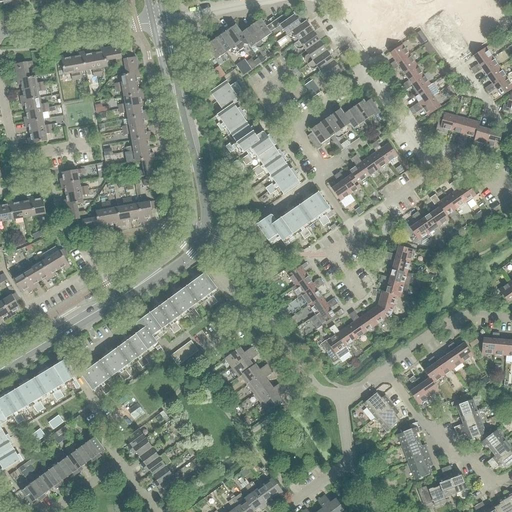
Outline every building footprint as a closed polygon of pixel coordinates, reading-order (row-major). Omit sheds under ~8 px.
[(365,0),(341,0),(374,47),(390,36),(365,0)] [(413,0),(389,0),(407,25),(423,14),(413,0)] [(451,0),(457,8),(469,0),(451,0)] [(474,0),(469,0),(457,8),(463,17),(479,6),(474,0)] [(479,6),(463,17),(470,26),(485,15),(479,6)] [(284,14),(271,24),(274,29),(280,26),(286,35),(301,25),(300,25),(293,15),(288,19),(284,14)] [(391,14),(386,18),(395,31),(400,27),(391,14)] [(485,15),(470,26),(476,36),(492,24),(485,15)] [(260,19),(250,27),(264,46),(268,43),(269,39),(267,36),(270,34),(260,19)] [(301,25),(286,35),(289,39),(293,40),(296,38),(298,41),(313,31),(305,21),(300,25),(301,25)] [(241,42),(244,40),(245,40),(241,33),(235,25),(225,32),(238,52),(243,49),(243,45),(241,42)] [(259,49),(264,46),(250,27),(241,33),(245,40),(244,40),(250,48),(254,46),(256,48),(259,49)] [(298,41),(293,45),(296,49),(300,50),(303,48),(305,51),(319,41),(313,31),(298,41)] [(420,31),(413,35),(420,45),(426,41),(420,31)] [(215,39),(225,53),(228,51),(230,54),(234,55),(238,52),(225,32),(215,39)] [(215,60),(225,53),(215,39),(206,46),(204,44),(199,48),(208,61),(213,58),(215,60)] [(319,41),(305,51),(307,55),(304,57),(304,60),(307,65),(326,51),(319,41)] [(434,52),(427,42),(422,46),(429,56),(434,52)] [(446,43),(440,47),(445,54),(451,50),(446,43)] [(389,69),(409,55),(402,45),(389,54),(394,61),(387,66),(389,69)] [(115,65),(117,66),(122,60),(119,46),(103,49),(105,61),(106,61),(114,59),(115,65)] [(478,64),(471,69),(472,72),(492,58),(485,48),(472,56),(478,64)] [(99,53),(93,54),(97,76),(101,75),(100,68),(107,67),(106,61),(105,61),(103,49),(98,50),(99,53)] [(289,56),(285,50),(280,54),(285,59),(289,56)] [(326,51),(307,65),(310,69),(314,70),(316,68),(319,71),(333,61),(326,51)] [(72,57),(76,80),(80,79),(79,72),(85,71),(82,52),(77,53),(77,56),(72,57)] [(93,77),(97,76),(93,54),(88,55),(87,52),(82,52),(85,71),(92,70),(93,77)] [(72,81),(76,80),(72,57),(66,58),(66,55),(60,56),(64,75),(70,74),(72,81)] [(398,67),(403,74),(416,65),(409,55),(389,69),(391,72),(398,67)] [(122,60),(117,66),(118,67),(124,66),(126,75),(138,73),(136,57),(122,60)] [(481,70),(486,77),(499,68),(492,58),(472,72),(474,74),(481,70)] [(242,75),(251,69),(244,59),(235,65),(242,75)] [(29,78),(27,68),(33,67),(32,61),(14,65),(17,80),(29,78)] [(333,61),(319,71),(325,80),(324,82),(327,87),(341,78),(338,73),(340,71),(333,61)] [(403,88),(423,75),(416,65),(403,74),(408,81),(401,86),(403,88)] [(222,77),(226,74),(221,66),(217,68),(222,77)] [(484,89),(486,91),(506,78),(499,68),(486,77),(491,84),(484,89)] [(139,78),(138,73),(126,75),(120,76),(121,83),(114,84),(115,88),(137,84),(136,79),(139,78)] [(426,87),(430,85),(423,75),(403,88),(405,91),(412,86),(416,93),(417,93),(426,87)] [(21,85),(22,90),(44,86),(43,82),(36,83),(35,76),(29,78),(17,80),(18,85),(21,85)] [(511,88),(511,86),(506,78),(486,91),(488,94),(495,89),(500,97),(511,88)] [(320,92),(312,80),(304,86),(313,98),(320,92)] [(262,132),(261,133),(256,137),(233,105),(239,101),(235,95),(241,91),(235,82),(229,87),(226,81),(209,92),(222,111),(214,117),(218,123),(216,125),(221,132),(223,130),(232,142),(225,147),(230,153),(236,149),(241,155),(245,152),(248,155),(241,160),(245,166),(255,160),(258,165),(252,170),(257,177),(263,172),(272,184),(265,189),(269,195),(276,191),(280,197),(299,184),(273,147),(277,144),(272,138),(269,140),(264,133),(262,132)] [(137,84),(115,88),(115,92),(122,91),(124,98),(142,94),(141,89),(138,90),(137,84)] [(45,91),(44,86),(22,90),(23,96),(20,96),(20,102),(39,98),(38,92),(45,91)] [(418,103),(408,110),(410,112),(433,97),(426,87),(417,93),(416,93),(413,95),(418,103)] [(503,104),(501,110),(509,112),(510,109),(511,109),(511,93),(510,93),(506,105),(503,104)] [(143,99),(142,94),(124,98),(125,104),(118,105),(118,110),(141,106),(140,100),(143,99)] [(433,97),(410,112),(412,115),(422,109),(427,116),(440,107),(433,97)] [(24,106),(25,112),(48,108),(47,103),(40,105),(39,98),(20,102),(21,107),(24,106)] [(363,101),(353,108),(363,122),(372,115),(374,117),(379,113),(370,100),(365,103),(363,101)] [(146,116),(145,111),(142,111),(141,106),(118,110),(119,114),(126,113),(127,119),(146,116)] [(23,118),(24,123),(43,120),(42,113),(49,112),(48,108),(25,112),(26,117),(23,118)] [(353,108),(344,114),(343,114),(349,124),(353,129),(356,127),(358,129),(362,130),(367,127),(363,122),(353,108)] [(346,126),(349,124),(343,114),(344,114),(340,109),(330,116),(343,136),(347,133),(348,129),(346,126)] [(451,131),(455,116),(443,113),(440,126),(436,125),(435,131),(442,133),(443,129),(451,131)] [(147,121),(146,116),(127,119),(129,125),(121,127),(122,131),(145,127),(144,121),(147,121)] [(339,139),(343,136),(330,116),(320,123),(330,138),(333,135),(335,138),(339,139)] [(456,145),(460,146),(467,119),(455,116),(451,131),(459,134),(456,145)] [(466,135),(474,137),(477,127),(478,127),(479,122),(467,119),(460,146),(463,147),(466,135)] [(28,127),(29,133),(52,129),(51,125),(44,126),(43,120),(24,123),(25,128),(28,127)] [(473,142),(485,145),(491,121),(488,120),(486,129),(478,127),(477,127),(474,137),(473,142)] [(494,122),(491,121),(485,145),(497,148),(501,133),(492,130),(494,122)] [(320,144),(330,138),(320,123),(310,130),(312,133),(307,136),(316,150),(322,146),(320,144)] [(145,127),(122,131),(123,135),(130,134),(131,140),(150,137),(149,132),(146,133),(145,127)] [(52,133),(52,129),(29,133),(30,138),(27,139),(28,144),(47,141),(45,134),(52,133)] [(151,142),(150,137),(131,140),(132,147),(125,148),(126,152),(149,148),(148,143),(151,142)] [(376,141),(373,143),(387,163),(397,156),(388,143),(381,149),(376,141)] [(339,142),(335,145),(339,152),(344,149),(339,142)] [(375,152),(368,157),(377,170),(387,163),(373,143),(370,145),(375,152)] [(150,154),(149,148),(126,152),(127,156),(134,155),(135,162),(141,161),(141,160),(154,158),(153,153),(150,154)] [(356,155),(353,157),(367,177),(377,170),(368,157),(361,162),(356,155)] [(348,171),(350,175),(351,175),(357,184),(358,184),(367,177),(353,157),(350,159),(355,166),(348,171)] [(138,171),(139,177),(156,174),(154,158),(141,160),(141,161),(143,170),(138,171)] [(60,184),(79,181),(77,174),(84,173),(84,169),(61,173),(62,179),(59,179),(60,184)] [(360,187),(358,184),(357,184),(351,175),(350,175),(344,180),(339,173),(336,174),(350,194),(360,187)] [(331,189),(340,202),(350,194),(336,174),(333,176),(338,183),(331,189)] [(64,189),(65,194),(88,190),(87,186),(80,188),(79,181),(60,184),(61,190),(64,189)] [(451,183),(465,203),(475,196),(467,183),(459,188),(454,181),(451,183)] [(446,197),(455,210),(465,203),(451,183),(448,185),(453,192),(446,197)] [(88,190),(65,194),(66,200),(63,201),(64,206),(76,203),(76,204),(82,203),(81,196),(88,195),(88,190)] [(318,192),(299,206),(312,224),(318,220),(323,227),(329,222),(325,215),(331,211),(318,192)] [(446,216),(455,210),(446,197),(439,202),(434,195),(429,198),(434,206),(436,204),(439,207),(446,216)] [(31,197),(34,216),(45,214),(42,198),(36,199),(36,196),(31,197)] [(21,202),(23,218),(34,216),(31,197),(26,198),(26,201),(21,202)] [(137,223),(141,222),(138,204),(132,205),(130,198),(126,199),(130,221),(136,220),(137,223)] [(125,222),(130,221),(126,199),(122,199),(123,207),(117,208),(120,226),(125,225),(125,222)] [(13,220),(23,218),(21,202),(15,203),(15,200),(9,201),(13,220)] [(13,220),(9,201),(4,202),(5,205),(0,206),(0,209),(2,222),(13,220)] [(155,209),(153,201),(138,204),(141,222),(147,222),(146,218),(152,217),(151,210),(155,209)] [(115,227),(120,226),(117,208),(110,209),(109,202),(105,203),(109,225),(115,224),(115,227)] [(67,221),(81,219),(85,212),(84,211),(78,212),(76,204),(76,203),(64,206),(67,221)] [(104,226),(109,225),(105,203),(101,203),(102,210),(95,212),(96,218),(97,218),(99,230),(104,229),(104,226)] [(299,206),(280,219),(295,240),(301,236),(304,240),(311,235),(306,228),(312,224),(299,206)] [(355,211),(358,216),(363,213),(359,207),(355,211)] [(429,214),(438,227),(448,220),(446,216),(439,207),(429,214)] [(480,211),(475,215),(479,221),(484,217),(480,211)] [(83,233),(99,230),(97,218),(96,218),(88,219),(87,213),(85,212),(81,219),(83,233)] [(414,214),(428,234),(438,227),(429,214),(422,219),(417,212),(414,214)] [(280,240),(285,247),(295,240),(280,219),(277,221),(272,214),(270,214),(266,217),(266,218),(256,225),(271,246),(280,240)] [(428,234),(414,214),(412,216),(417,223),(409,228),(418,241),(428,234)] [(387,253),(386,256),(409,262),(413,250),(398,246),(395,255),(387,253)] [(64,257),(67,255),(64,249),(60,251),(50,257),(58,270),(63,267),(65,270),(70,267),(64,257)] [(53,273),(58,270),(50,257),(44,260),(41,254),(37,256),(51,278),(55,276),(53,273)] [(51,278),(37,256),(33,258),(37,264),(32,268),(40,281),(45,278),(46,281),(51,278)] [(394,261),(391,270),(406,274),(409,262),(386,256),(385,259),(394,261)] [(297,261),(284,271),(287,275),(294,286),(307,277),(302,270),(307,266),(305,263),(300,266),(297,261)] [(35,284),(40,281),(32,268),(26,271),(22,265),(19,267),(32,289),(37,287),(35,284)] [(28,292),(32,289),(19,267),(15,269),(19,275),(13,279),(21,293),(26,289),(28,292)] [(411,275),(406,274),(391,270),(389,278),(381,276),(380,279),(408,287),(411,275)] [(160,355),(164,352),(155,341),(165,334),(163,332),(169,328),(173,334),(180,329),(175,323),(187,314),(192,321),(198,316),(194,309),(205,301),(210,307),(217,302),(212,296),(218,291),(205,273),(150,313),(147,310),(137,317),(140,321),(136,323),(136,325),(140,331),(81,375),(94,393),(100,389),(105,395),(112,390),(107,384),(118,375),(123,382),(130,377),(125,370),(137,362),(142,368),(148,363),(143,357),(155,348),(160,355)] [(294,286),(290,289),(297,298),(301,296),(321,282),(319,279),(312,284),(307,277),(294,286)] [(387,285),(385,292),(385,293),(396,296),(405,299),(408,287),(380,279),(379,282),(387,285)] [(321,282),(301,296),(308,305),(321,297),(316,289),(323,285),(323,284),(321,282)] [(511,287),(508,283),(498,290),(507,303),(511,299),(511,287)] [(391,315),(396,296),(385,293),(385,292),(381,291),(377,305),(391,315)] [(15,302),(19,300),(15,293),(12,295),(11,295),(1,301),(11,317),(16,314),(14,312),(19,308),(15,302)] [(321,297),(308,305),(315,315),(335,301),(333,299),(326,304),(321,297)] [(0,319),(0,320),(5,317),(7,320),(11,317),(1,301),(0,301),(0,319)] [(315,315),(309,320),(316,330),(335,316),(330,309),(337,304),(335,301),(315,315)] [(377,305),(368,312),(377,325),(391,315),(377,305)] [(283,308),(275,314),(278,318),(285,321),(290,318),(283,308)] [(365,333),(377,325),(368,312),(358,318),(353,311),(351,313),(365,333)] [(355,340),(365,333),(351,313),(348,315),(353,322),(346,327),(355,340)] [(334,325),(331,327),(345,347),(355,340),(346,327),(339,332),(334,325)] [(348,352),(345,347),(331,327),(328,329),(333,336),(325,341),(335,354),(338,359),(348,352)] [(481,354),(493,355),(495,333),(492,333),(491,339),(482,338),(481,354)] [(493,355),(505,356),(507,340),(498,340),(499,334),(495,333),(493,355)] [(471,347),(478,343),(474,336),(466,340),(471,347)] [(170,356),(177,366),(198,351),(190,341),(170,356)] [(326,352),(330,349),(325,341),(321,345),(326,352)] [(453,343),(450,345),(462,363),(472,356),(464,343),(456,348),(453,343)] [(451,352),(443,357),(452,370),(462,363),(450,345),(447,347),(451,352)] [(231,368),(254,352),(251,348),(243,353),(239,347),(224,359),(231,368)] [(256,356),(254,352),(231,368),(238,378),(240,376),(253,366),(249,361),(256,356)] [(433,357),(430,359),(443,376),(452,370),(443,357),(436,362),(433,357)] [(433,383),(443,376),(430,359),(427,361),(431,366),(423,371),(428,378),(429,378),(433,383)] [(37,413),(44,409),(40,402),(52,394),(56,401),(63,397),(59,390),(72,383),(76,390),(80,387),(64,361),(0,398),(0,425),(13,418),(17,425),(21,423),(24,420),(20,413),(33,406),(37,413)] [(246,385),(269,369),(266,365),(259,370),(255,364),(253,366),(240,376),(246,385)] [(272,373),(269,369),(246,385),(253,394),(269,383),(265,378),(272,373)] [(213,382),(218,388),(224,384),(219,377),(213,382)] [(418,378),(416,380),(428,398),(438,390),(433,383),(429,378),(428,378),(422,383),(418,378)] [(409,392),(418,405),(428,398),(416,380),(413,382),(416,387),(409,392)] [(269,383),(253,394),(260,403),(282,387),(280,383),(272,388),(269,383)] [(229,394),(225,387),(219,391),(224,398),(229,394)] [(285,391),(282,387),(260,403),(267,413),(282,402),(278,396),(285,391)] [(363,404),(375,418),(391,404),(384,396),(381,399),(376,393),(363,404)] [(460,417),(476,411),(471,400),(459,405),(457,400),(450,403),(453,412),(458,411),(460,417)] [(391,404),(375,418),(386,432),(399,421),(395,415),(398,412),(391,404)] [(453,428),(455,432),(480,423),(480,422),(486,420),(482,410),(476,412),(476,411),(460,417),(463,424),(453,428)] [(63,422),(59,417),(58,415),(48,423),(53,430),(63,422)] [(397,434),(402,446),(417,440),(415,433),(419,432),(416,423),(415,423),(409,425),(408,426),(405,423),(399,427),(401,433),(397,434)] [(455,432),(456,437),(466,433),(469,440),(475,438),(485,434),(480,423),(455,432)] [(0,472),(20,460),(0,426),(0,472)] [(40,429),(39,429),(29,436),(35,443),(45,436),(40,429)] [(127,446),(130,450),(145,439),(138,429),(125,439),(129,444),(127,446)] [(485,434),(475,438),(482,448),(486,445),(490,450),(504,440),(496,430),(487,437),(485,434)] [(95,437),(85,444),(97,459),(101,456),(99,454),(104,450),(95,437)] [(152,448),(145,439),(130,450),(132,454),(135,452),(139,457),(152,448)] [(408,463),(428,455),(424,445),(420,446),(417,440),(402,446),(408,463)] [(486,462),(489,466),(511,449),(504,440),(490,450),(495,456),(486,462)] [(85,444),(76,450),(85,463),(91,460),(93,462),(97,459),(85,444)] [(152,448),(139,457),(143,462),(140,465),(143,468),(159,457),(152,448)] [(511,450),(511,449),(489,466),(492,470),(501,464),(505,469),(511,464),(511,450)] [(80,467),(85,463),(76,450),(67,457),(78,473),(82,470),(80,467)] [(149,470),(152,476),(165,466),(170,462),(164,453),(159,457),(143,468),(146,472),(149,470)] [(428,467),(432,465),(428,455),(408,463),(415,480),(430,474),(428,467)] [(67,457),(58,464),(67,477),(72,473),(74,476),(78,473),(67,457)] [(58,464),(48,471),(60,486),(64,483),(62,481),(67,477),(58,464)] [(172,475),(165,466),(152,476),(156,481),(154,483),(156,487),(172,475)] [(450,466),(445,468),(455,493),(466,489),(460,473),(453,476),(450,466)] [(240,473),(243,478),(250,473),(246,468),(240,473)] [(437,482),(439,486),(444,497),(455,493),(445,468),(440,469),(444,479),(437,482)] [(56,489),(60,486),(48,471),(39,477),(49,490),(54,487),(56,489)] [(268,481),(262,485),(272,498),(277,494),(279,497),(283,494),(266,471),(263,474),(268,481)] [(166,494),(179,485),(172,475),(156,487),(159,491),(162,489),(166,494)] [(39,477),(30,484),(42,500),(46,497),(44,494),(49,490),(39,477)] [(251,482),(248,484),(265,507),(269,504),(266,502),(272,498),(262,485),(257,489),(251,482)] [(21,491),(30,504),(36,500),(38,503),(42,500),(30,484),(21,491)] [(243,499),(245,501),(245,500),(253,511),(254,511),(258,508),(260,510),(265,507),(248,484),(244,487),(249,494),(243,499)] [(439,486),(433,489),(431,484),(417,490),(423,505),(432,502),(434,506),(446,502),(444,497),(439,486)] [(320,498),(330,511),(345,511),(335,499),(330,503),(324,495),(320,498)] [(499,504),(493,508),(495,511),(511,511),(511,504),(506,495),(497,500),(499,504)] [(254,511),(253,511),(245,500),(245,501),(240,505),(234,497),(231,500),(239,511),(254,511)] [(316,511),(330,511),(320,498),(316,501),(322,508),(316,511)] [(233,510),(229,511),(239,511),(231,500),(227,502),(233,510)] [(481,502),(477,505),(481,511),(495,511),(493,508),(487,511),(481,502)]
